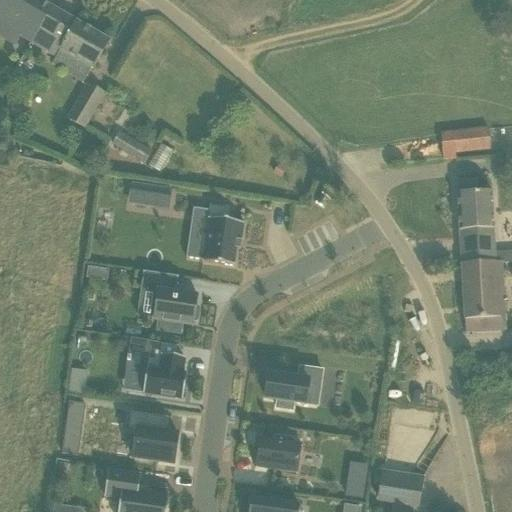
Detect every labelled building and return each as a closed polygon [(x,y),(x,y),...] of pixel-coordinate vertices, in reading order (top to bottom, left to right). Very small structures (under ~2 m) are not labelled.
[(38,0),(0,0),(0,35),(15,45),(21,36),(32,42),(52,8),(40,1),(38,0)] [(106,39),(52,8),(32,42),(57,57),(61,50),(92,68),(109,41),(108,40),(108,41),(106,39)] [(106,93),(88,82),(68,117),(85,128),(106,93)] [(10,104),(10,118),(21,118),(22,104),(10,104)] [(488,127),(440,131),(443,160),(455,159),(455,154),(490,151),(488,127)] [(142,145),(119,131),(112,144),(145,163),(153,148),(143,143),(142,145)] [(279,165),(273,174),(280,179),(286,170),(279,165)] [(461,264),(494,263),(491,192),(478,193),(478,180),(457,182),(458,194),(457,194),(461,264)] [(169,205),(172,190),(139,185),(136,206),(155,209),(157,203),(169,205)] [(333,200),(324,193),(315,204),(324,212),(333,200)] [(203,263),(235,266),(237,249),(242,249),(243,241),(242,240),(244,223),(228,221),(229,208),(210,206),(205,250),(203,263)] [(465,333),(505,331),(501,262),(494,263),(461,264),(461,266),(462,266),(465,318),(464,319),(464,320),(465,320),(465,333)] [(88,268),(86,279),(92,279),(98,274),(108,276),(109,270),(88,268)] [(153,320),(193,326),(194,322),(198,321),(199,309),(196,307),(198,296),(174,293),(176,278),(178,279),(178,277),(143,272),(143,274),(144,274),(142,290),(157,292),(153,320)] [(150,343),(143,395),(182,400),(186,375),(182,375),(184,359),(176,358),(178,347),(150,343)] [(289,411),(292,411),(293,403),(317,407),(322,371),(300,368),(298,380),(269,375),(265,399),(277,401),(276,409),(289,411)] [(84,395),(87,372),(71,370),(68,393),(84,395)] [(85,405),(69,402),(61,455),(78,457),(85,405)] [(132,459),(173,465),(177,434),(165,433),(167,419),(130,414),(128,429),(136,430),(132,459)] [(301,444),(300,445),(286,443),(287,438),(275,437),(275,441),(260,439),(261,438),(260,438),(254,468),(255,469),(255,467),(295,473),(295,474),(296,475),(301,444)] [(391,511),(413,511),(415,507),(418,507),(422,479),(410,477),(383,473),(378,500),(387,501),(393,503),(391,511)] [(362,498),(365,483),(352,480),(349,496),(362,498)] [(118,511),(166,511),(168,496),(121,489),(118,511)] [(298,511),(299,506),(251,499),(248,511),(298,511)] [(391,511),(393,503),(387,501),(385,511),(391,511)]
